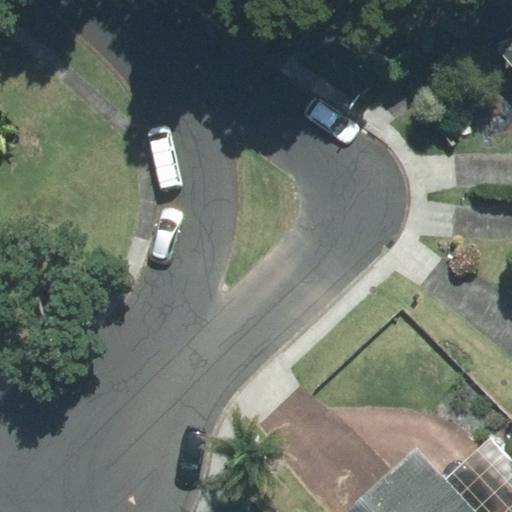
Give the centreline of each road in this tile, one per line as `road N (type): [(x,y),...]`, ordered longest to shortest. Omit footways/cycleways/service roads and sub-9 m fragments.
road 1 (residential): [(172,48),(329,156),(347,191),(342,217),(310,259),(153,400)]
road 2 (residential): [(153,400),(196,231),(192,127),(172,48)]
